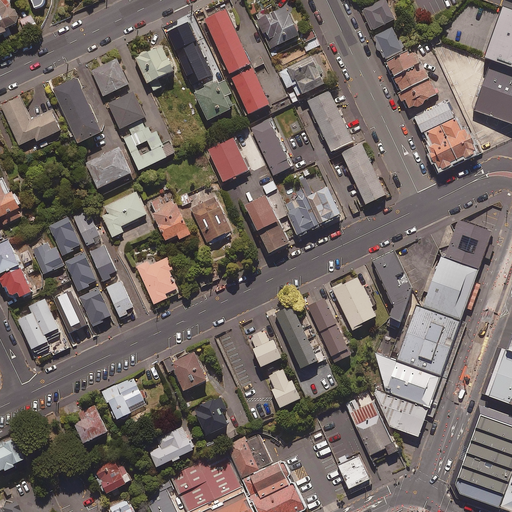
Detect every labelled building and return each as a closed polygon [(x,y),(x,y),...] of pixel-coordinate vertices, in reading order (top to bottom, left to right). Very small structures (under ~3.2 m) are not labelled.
[(23,17),(19,6),(14,8),(12,0),(0,0),(0,35),(8,32),(7,28),(19,23),(18,20),(23,17)] [(46,0),(32,0),(35,9),(44,6),(46,1),(46,0)] [(395,20),(385,0),(382,0),(363,10),(373,30),(395,20)] [(511,10),(485,1),(470,44),(511,58),(511,10)] [(301,34),(287,5),(279,10),(276,5),(253,16),(259,29),(262,28),(272,48),(301,34)] [(252,64),(227,9),(206,19),(231,73),(252,64)] [(403,51),(392,28),(376,36),(386,59),(403,51)] [(162,44),(137,56),(153,91),(163,86),(159,78),(175,70),(176,66),(174,62),(169,59),(162,44)] [(417,68),(422,66),(416,52),(410,55),(409,51),(384,62),(392,79),(417,68)] [(331,81),(318,54),(281,72),(288,88),(294,85),(299,96),(331,81)] [(130,84),(118,59),(93,71),(105,96),(130,84)] [(511,65),(497,60),(480,106),(511,117),(511,65)] [(271,104),(255,68),(233,78),(250,114),(271,104)] [(419,73),(417,68),(392,79),(398,94),(430,80),(426,69),(419,73)] [(103,132),(78,77),(54,88),(80,143),(103,132)] [(215,79),(205,84),(207,88),(197,93),(210,120),(237,107),(231,94),(233,93),(226,79),(217,83),(215,79)] [(424,102),(438,96),(430,80),(398,94),(406,111),(413,107),(417,108),(420,107),(424,102)] [(146,117),(134,91),(109,103),(121,128),(146,117)] [(309,101),(313,109),(310,111),(324,139),(327,137),(334,151),(355,141),(331,91),(309,101)] [(31,120),(21,97),(2,105),(20,145),(37,138),(38,141),(62,130),(53,110),(31,120)] [(428,132),(454,119),(447,103),(415,118),(423,134),(428,132)] [(293,167),(271,119),(253,128),(276,175),(293,167)] [(428,132),(435,146),(427,150),(438,173),(453,166),(452,163),(464,157),(465,159),(475,154),(466,135),(463,137),(454,119),(428,132)] [(164,144),(157,131),(153,134),(149,126),(146,128),(143,123),(130,129),(132,134),(125,137),(140,170),(176,153),(171,141),(164,144)] [(250,170),(236,138),(209,149),(223,182),(250,170)] [(388,194),(363,143),(343,153),(368,204),(388,194)] [(133,172),(121,147),(87,163),(99,189),(133,172)] [(0,242),(2,242),(0,236),(0,217),(1,217),(5,224),(25,216),(20,205),(23,204),(18,193),(15,194),(14,192),(11,193),(3,175),(0,176),(0,242)] [(278,189),(275,181),(264,186),(268,193),(278,189)] [(329,187),(309,197),(323,226),(343,216),(329,187)] [(148,214),(137,192),(106,206),(109,213),(103,216),(113,237),(125,232),(122,226),(148,214)] [(191,202),(187,193),(179,196),(183,205),(191,202)] [(267,196),(248,205),(260,230),(279,221),(267,196)] [(323,226),(309,197),(308,196),(286,206),(300,237),(323,226)] [(176,200),(164,206),(160,197),(149,202),(168,240),(179,235),(181,239),(192,234),(176,200)] [(233,233),(216,197),(192,208),(210,245),(233,233)] [(102,239),(88,210),(75,216),(89,246),(102,239)] [(453,256),(484,267),(498,227),(467,216),(453,256)] [(83,247),(69,217),(51,226),(64,255),(83,247)] [(291,243),(282,224),(261,234),(271,253),(291,243)] [(0,274),(21,264),(10,241),(0,245),(0,274)] [(65,265),(55,241),(34,249),(44,274),(65,265)] [(116,272),(105,246),(91,252),(104,281),(112,278),(110,274),(116,272)] [(400,249),(377,260),(397,303),(392,315),(404,319),(417,284),(400,249)] [(98,283),(86,254),(68,261),(80,291),(98,283)] [(432,305),(466,317),(484,267),(453,256),(450,255),(432,305)] [(174,269),(168,257),(152,265),(149,259),(137,265),(155,304),(181,292),(171,271),(174,269)] [(34,292),(23,268),(1,277),(12,302),(34,292)] [(364,274),(336,287),(354,326),(383,313),(364,274)] [(134,307),(122,281),(108,287),(121,317),(129,314),(127,310),(134,307)] [(113,318),(100,289),(82,297),(95,326),(113,318)] [(73,290),(55,298),(70,333),(88,326),(73,290)] [(62,334),(46,299),(22,310),(25,316),(19,318),(34,353),(50,346),(48,341),(62,334)] [(326,299),(309,307),(334,357),(351,349),(326,299)] [(432,305),(422,302),(403,358),(447,373),(466,317),(432,305)] [(318,359),(293,305),(273,315),(299,368),(318,359)] [(270,341),(265,330),(249,337),(263,367),(283,358),(274,339),(270,341)] [(435,405),(447,373),(403,358),(383,351),(390,380),(396,391),(435,405)] [(511,353),(505,351),(488,397),(511,405),(511,353)] [(209,380),(196,352),(173,363),(186,391),(209,380)] [(282,365),(266,372),(282,407),(302,399),(294,380),(290,382),(282,365)] [(114,411),(112,412),(115,418),(117,417),(118,419),(147,406),(135,377),(102,391),(107,402),(110,401),(114,411)] [(425,434),(435,405),(396,391),(386,386),(382,392),(395,423),(425,434)] [(228,410),(222,397),(195,408),(207,435),(230,426),(224,412),(228,410)] [(109,432),(96,405),(80,413),(83,421),(76,424),(85,443),(109,432)] [(333,414),(331,409),(317,415),(320,421),(333,414)] [(378,415),(359,425),(373,454),(392,445),(378,415)] [(462,496),(500,510),(511,477),(511,426),(481,416),(456,486),(462,496)] [(195,450),(183,427),(159,439),(162,446),(151,452),(159,468),(195,450)] [(250,434),(233,442),(248,473),(265,465),(250,434)] [(26,460),(16,439),(0,446),(0,471),(6,469),(7,471),(16,467),(15,465),(26,460)] [(247,485),(231,452),(182,476),(198,509),(247,485)] [(360,455),(341,465),(353,489),(372,480),(360,455)] [(116,459),(94,470),(105,493),(107,491),(108,493),(133,481),(124,464),(120,467),(116,459)] [(294,481),(284,460),(254,475),(264,496),(294,481)] [(505,511),(511,511),(511,477),(500,510),(505,511)] [(258,502),(262,511),(307,511),(310,511),(296,483),(258,502)] [(262,511),(251,489),(203,511),(262,511)] [(136,511),(132,504),(130,505),(128,500),(109,509),(110,511),(136,511)] [(19,511),(15,503),(0,510),(0,511),(19,511)]
